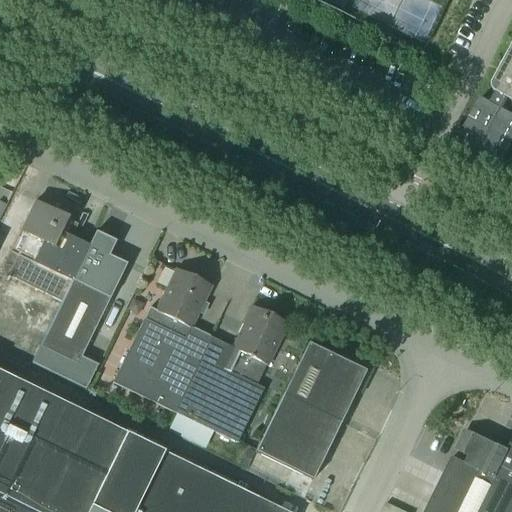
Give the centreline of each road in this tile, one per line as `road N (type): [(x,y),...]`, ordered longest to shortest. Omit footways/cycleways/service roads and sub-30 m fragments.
road 1 (unclassified): [(439,351),(0,135)]
road 2 (secondary): [(393,221),(113,82),(0,36)]
road 3 (unclassified): [(366,511),(439,351)]
road 4 (residential): [(444,130),(511,5)]
road 5 (secondary): [(393,221),(427,250),(511,293)]
road 6 (secondary): [(511,272),(393,221)]
